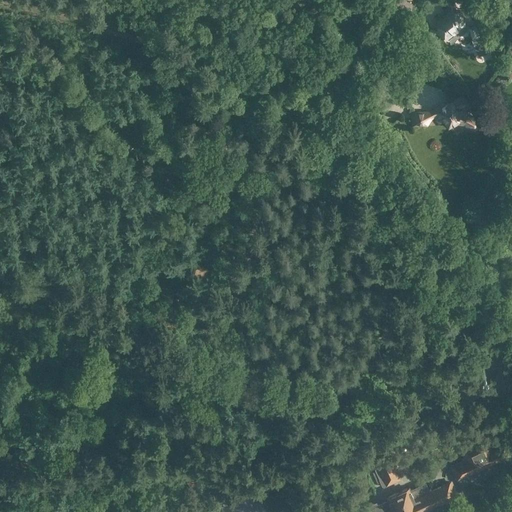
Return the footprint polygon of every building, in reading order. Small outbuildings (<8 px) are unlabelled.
[(312,0),(314,3),(303,10),(309,19),(328,6),(323,0),(312,0)] [(436,30),(440,36),(446,36),(448,40),(465,25),(478,55),(487,51),(474,20),(466,24),(464,22),(464,16),(461,11),(453,10),(451,8),(435,21),(437,24),(436,30)] [(443,103),(430,112),(413,113),(413,126),(427,126),(427,119),(432,119),(437,115),(442,122),(444,120),(449,128),(458,121),(475,131),(481,120),(468,113),(464,108),(470,104),(463,95),(453,102),(451,101),(446,105),(443,103)] [(459,221),(462,219),(462,217),(461,214),(459,212),(455,213),(454,216),(455,219),(457,221),(459,221)] [(463,461),(456,464),(451,467),(457,478),(511,453),(506,441),(494,447),(493,445),(490,446),(488,441),(462,452),(465,457),(462,458),(463,461)] [(393,463),(388,450),(374,457),(379,469),(375,471),(382,486),(384,486),(400,479),(395,468),(398,467),(396,462),(393,463)] [(420,511),(456,495),(450,482),(429,491),(425,483),(410,489),(409,487),(387,497),(388,500),(377,505),(376,502),(366,506),(368,511),(420,511)]
